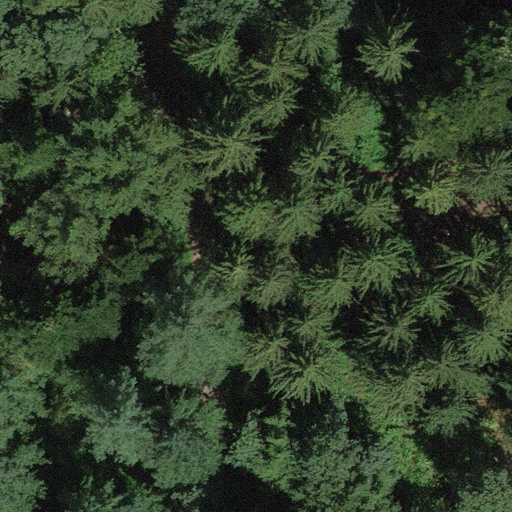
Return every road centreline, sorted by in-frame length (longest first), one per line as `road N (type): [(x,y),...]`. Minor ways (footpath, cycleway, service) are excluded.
road 1 (track): [(180,0),(203,511)]
road 2 (track): [(0,107),(182,43)]
